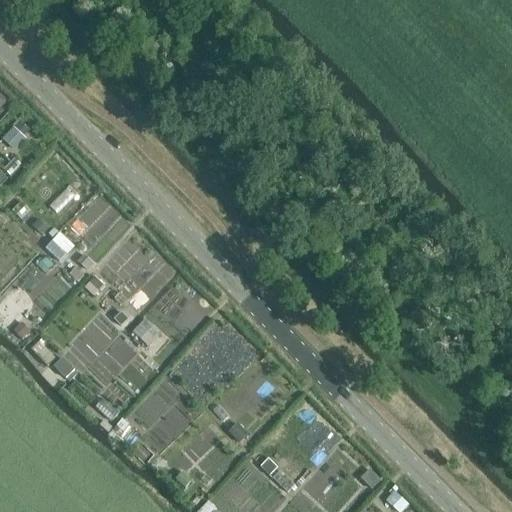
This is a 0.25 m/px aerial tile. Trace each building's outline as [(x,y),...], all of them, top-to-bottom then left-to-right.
[(13,126),(3,138),(17,149),(27,137),(13,126)] [(38,217),(31,226),(42,235),(49,227),(38,217)] [(85,286),(94,296),(105,285),(97,276),(85,286)] [(41,341),(33,348),(46,364),(54,358),(41,341)] [(396,491),(387,501),(398,511),(402,511),(410,504),(396,491)]
